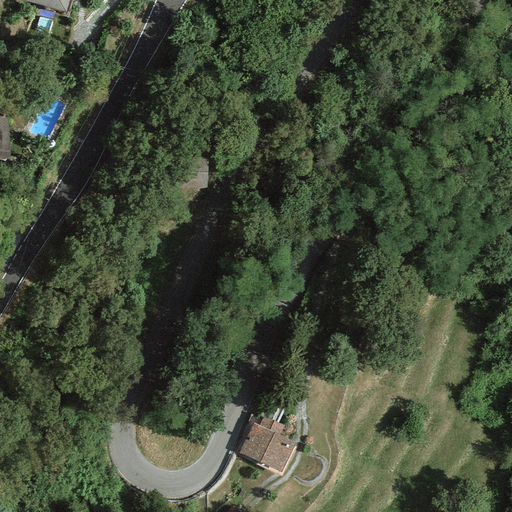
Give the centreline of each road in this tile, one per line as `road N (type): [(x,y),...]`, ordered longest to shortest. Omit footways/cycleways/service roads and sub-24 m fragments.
road 1 (tertiary): [(338,0),(252,139),(121,410),(126,461),(139,476),(153,487),(190,489),(211,473),(279,304),(478,0)]
road 2 (tertiary): [(0,314),(174,0)]
